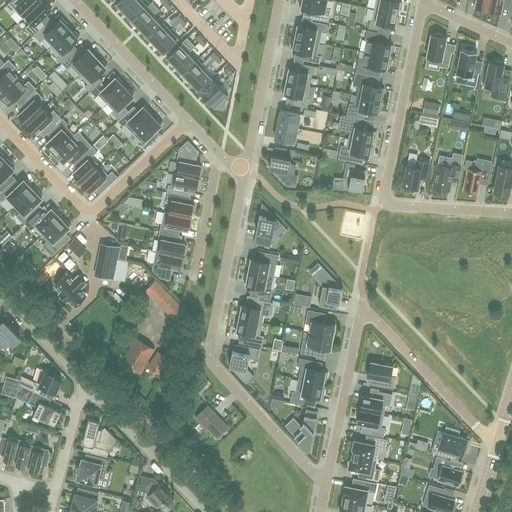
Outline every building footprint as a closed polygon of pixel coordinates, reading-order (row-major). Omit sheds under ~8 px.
[(24,17),(41,0),(11,0),(6,5),(13,13),(17,9),(24,17)] [(41,0),(24,17),(29,22),(26,26),(34,35),(44,25),(46,23),(41,18),(51,9),(52,8),(47,3),(46,3),(42,0),(41,0)] [(123,11),(135,0),(117,0),(115,3),(123,11)] [(131,20),(145,6),(138,0),(135,0),(123,11),(131,20)] [(325,8),(326,0),(300,0),(299,7),(301,7),(301,8),(313,11),(312,19),(327,22),(330,9),(325,8)] [(375,0),(374,9),(397,13),(398,9),(400,10),(402,3),(400,2),(400,1),(397,0),(375,0)] [(487,11),(489,0),(476,0),(475,6),(475,8),(482,10),(483,8),(487,9),(487,11)] [(489,0),(487,11),(492,12),(492,14),(500,16),(503,0),(510,1),(509,0),(489,0)] [(139,28),(153,15),(145,6),(131,20),(139,28)] [(399,18),(397,17),(397,13),(374,9),(372,21),(370,20),(368,28),(382,31),(383,24),(395,26),(395,24),(397,25),(399,18)] [(147,36),(161,23),(153,15),(139,28),(147,36)] [(51,46),(69,28),(66,25),(67,23),(62,18),(49,30),(44,25),(34,35),(40,42),(44,38),(51,45),(51,46)] [(295,35),(295,38),(319,42),(322,30),(326,31),(327,24),(311,21),(310,27),(297,25),(297,27),(295,27),(293,35),(295,35)] [(155,44),(168,31),(161,23),(147,36),(155,44)] [(67,49),(80,36),(74,31),(73,32),(69,28),(51,46),(59,55),(56,58),(61,64),(62,63),(72,54),(67,49)] [(366,30),(364,39),(368,40),(365,52),(389,56),(390,52),(392,52),(393,46),(391,45),(391,44),(378,41),(380,32),(366,30)] [(177,40),(168,31),(155,44),(163,53),(177,40)] [(443,50),(446,38),(442,37),(442,35),(436,34),(435,35),(431,35),(426,59),(440,62),(439,66),(448,68),(451,52),(443,50)] [(317,55),(319,42),(295,38),(294,40),(292,39),(291,47),(293,48),(292,50),(305,53),(304,60),(319,63),(321,55),(317,55)] [(174,65),(188,52),(180,43),(166,56),(174,65)] [(79,74),(97,57),(88,48),(81,55),(76,50),(72,54),(62,63),(68,68),(71,65),(79,74)] [(476,86),(479,72),(473,71),(477,52),(461,49),(456,73),(467,75),(465,84),(476,86)] [(182,73),(196,60),(188,52),(174,65),(182,73)] [(388,61),(389,56),(365,52),(364,59),(358,58),(356,72),(369,75),(371,66),(386,69),(387,68),(389,68),(390,61),(388,61)] [(97,75),(106,67),(107,66),(102,60),(100,61),(97,57),(79,74),(88,83),(84,86),(90,92),(91,91),(101,81),(102,80),(97,75)] [(0,94),(19,77),(12,70),(16,66),(8,59),(4,62),(0,66),(0,70),(3,73),(0,76),(0,94)] [(190,81),(203,68),(196,60),(182,73),(190,81)] [(489,62),(487,74),(485,74),(482,85),(484,85),(484,88),(492,90),(491,95),(504,98),(507,81),(501,80),(504,65),(502,64),(502,62),(495,61),(495,63),(489,62)] [(287,68),(285,75),(287,76),(286,81),(310,85),(312,73),(314,74),(315,66),(302,63),(300,70),(287,68)] [(211,77),(203,68),(190,81),(197,90),(211,77)] [(370,75),(369,75),(356,72),(353,84),(359,86),(357,95),(380,99),(381,97),(383,97),(384,89),(382,89),(383,87),(369,84),(370,75)] [(26,97),(35,89),(36,88),(29,80),(25,83),(19,77),(0,94),(3,98),(2,99),(7,105),(21,92),(26,97)] [(107,103),(124,87),(121,83),(123,82),(118,77),(117,78),(115,77),(106,86),(101,81),(91,91),(96,96),(99,94),(107,103)] [(205,98),(219,85),(211,77),(197,90),(205,98)] [(307,97),(310,85),(286,81),(285,86),(283,85),(282,93),(295,96),(294,103),(307,105),(309,98),(307,97)] [(223,107),(226,95),(227,93),(219,85),(205,98),(213,107),(215,105),(223,107)] [(124,105),(133,96),(132,95),(134,93),(129,88),(127,90),(124,87),(107,103),(113,110),(111,112),(118,120),(128,111),(128,110),(124,105)] [(45,107),(39,101),(43,98),(35,89),(26,97),(25,98),(29,103),(19,114),(20,114),(18,116),(23,121),(24,120),(28,123),(27,123),(27,124),(45,107)] [(380,111),(382,103),(380,103),(380,99),(357,95),(355,104),(349,103),(347,115),(363,118),(364,110),(378,112),(378,110),(380,111)] [(133,133),(152,116),(148,112),(150,111),(144,105),(132,116),(128,111),(118,120),(117,121),(123,126),(125,125),(133,133)] [(52,127),(62,118),(53,109),(49,113),(44,108),(45,107),(27,124),(31,127),(29,128),(34,133),(35,132),(36,133),(47,123),(52,128),(52,127)] [(304,109),(303,115),(315,117),(316,111),(304,109)] [(280,110),(278,124),(297,128),(300,114),(280,110)] [(155,141),(150,135),(162,124),(157,118),(155,119),(152,116),(133,133),(141,142),(140,144),(145,150),(155,141)] [(350,130),(348,138),(372,143),(372,139),(374,139),(376,132),(374,132),(374,130),(361,127),(362,120),(347,117),(344,129),(350,130)] [(53,154),(74,134),(66,125),(68,123),(63,118),(62,118),(52,127),(57,132),(46,143),(49,146),(47,147),(53,154)] [(295,141),(297,128),(278,124),(275,137),(295,141)] [(79,157),(91,146),(84,138),(80,141),(74,135),(75,134),(74,134),(53,154),(59,160),(61,159),(64,162),(73,153),(78,158),(79,157)] [(371,147),(372,143),(348,138),(347,145),(341,144),(339,156),(352,159),(354,152),(369,155),(369,154),(371,154),(373,148),(371,147)] [(200,167),(201,165),(187,162),(189,154),(192,154),(197,149),(188,139),(179,148),(176,161),(177,161),(175,172),(173,172),(198,178),(198,175),(200,176),(202,167),(200,167)] [(298,142),(297,148),(308,150),(309,144),(298,142)] [(82,182),(100,165),(91,156),(97,151),(92,145),(91,146),(79,157),(84,162),(73,172),(75,174),(74,176),(79,181),(81,180),(82,182)] [(288,171),(291,158),(271,154),(269,168),(286,186),(295,187),(298,175),(290,173),(288,171)] [(6,177),(14,169),(11,166),(13,164),(7,158),(5,160),(5,159),(0,164),(0,190),(1,191),(9,183),(6,179),(6,177)] [(477,192),(479,180),(487,181),(491,161),(477,158),(475,170),(467,168),(463,190),(469,191),(471,192),(471,191),(477,192)] [(417,189),(420,177),(426,178),(427,174),(429,161),(417,159),(416,164),(407,162),(402,186),(409,187),(408,189),(415,190),(416,188),(417,189)] [(438,165),(434,188),(449,191),(451,176),(458,177),(460,165),(451,163),(450,167),(438,165)] [(106,187),(118,176),(112,170),(108,174),(100,165),(82,182),(84,183),(82,185),(88,190),(89,189),(91,191),(101,182),(106,187)] [(498,168),(496,168),(495,175),(497,175),(493,192),(503,194),(503,193),(509,194),(511,180),(511,167),(499,165),(498,168)] [(350,178),(343,178),(342,189),(356,190),(362,191),(366,170),(352,167),(350,178)] [(198,180),(198,178),(173,172),(170,184),(168,184),(167,191),(180,194),(182,188),(195,190),(196,188),(198,189),(199,180),(198,180)] [(14,206),(33,188),(30,185),(31,184),(26,179),(25,180),(24,179),(15,187),(10,182),(9,183),(1,191),(0,192),(0,198),(2,201),(5,197),(14,206)] [(32,207),(42,198),(41,197),(42,195),(37,190),(36,192),(33,188),(14,206),(20,212),(16,216),(24,224),(25,223),(37,212),(32,207)] [(182,194),(180,194),(167,191),(167,192),(168,192),(166,199),(170,200),(168,212),(164,211),(190,217),(191,212),(193,213),(194,206),(192,205),(193,204),(180,201),(182,194)] [(259,244),(270,246),(273,232),(282,224),(262,202),(256,232),(262,233),(259,244)] [(43,234),(60,217),(57,214),(58,212),(53,207),(42,217),(37,212),(25,223),(31,229),(34,225),(43,234)] [(189,221),(190,217),(164,211),(161,223),(160,231),(173,234),(174,227),(188,229),(188,228),(190,228),(191,222),(189,221)] [(57,239),(71,226),(65,220),(64,221),(60,217),(43,234),(41,235),(47,241),(43,245),(52,255),(62,244),(57,239)] [(112,230),(118,231),(119,223),(109,221),(108,226),(112,230)] [(172,240),(173,234),(160,231),(158,238),(159,238),(156,250),(182,256),(183,253),(185,254),(187,245),(185,245),(185,243),(172,240)] [(112,278),(118,248),(103,245),(97,274),(112,278)] [(182,258),(182,256),(156,250),(154,262),(152,269),(160,277),(167,279),(170,266),(180,268),(180,266),(182,267),(184,258),(182,258)] [(249,266),(248,270),(273,275),(276,263),(277,264),(279,254),(267,252),(265,261),(251,258),(251,259),(249,259),(247,265),(249,266)] [(323,267),(314,275),(323,285),(319,304),(336,308),(338,302),(339,302),(342,288),(323,267)] [(271,288),(273,275),(248,270),(247,276),(245,275),(244,282),(246,283),(246,284),(260,287),(258,295),(271,297),(272,289),(271,288)] [(86,295),(79,288),(83,285),(76,278),(73,281),(66,274),(55,285),(61,292),(59,293),(66,301),(68,299),(74,306),(86,295)] [(176,320),(186,311),(155,280),(146,290),(176,320)] [(240,312),(239,317),(262,322),(264,314),(270,316),(272,302),(253,298),(252,304),(250,306),(241,304),(241,306),(239,305),(238,312),(240,312)] [(311,324),(309,332),(333,336),(335,324),(323,321),(325,313),(308,309),(305,322),(311,324)] [(260,335),(262,322),(239,317),(238,322),(236,322),(234,329),(236,329),(236,331),(249,333),(247,340),(262,343),(264,336),(260,335)] [(13,329),(8,324),(6,326),(2,322),(0,323),(0,347),(1,349),(10,341),(13,344),(20,337),(18,334),(19,333),(14,328),(13,329)] [(330,349),(333,336),(309,332),(308,340),(303,339),(300,352),(317,356),(318,347),(330,349)] [(154,348),(135,337),(121,361),(140,372),(144,364),(160,373),(169,357),(158,350),(151,362),(147,360),(154,348)] [(234,352),(230,367),(248,384),(255,376),(248,370),(253,348),(240,346),(239,353),(234,352)] [(300,366),(298,379),(323,384),(324,379),(326,380),(328,373),(326,372),(326,371),(313,368),(314,360),(299,357),(297,366),(300,366)] [(390,375),(392,366),(391,365),(391,363),(384,362),(384,364),(371,361),(369,369),(368,368),(367,376),(377,378),(375,385),(393,389),(395,376),(390,375)] [(55,392),(61,380),(59,379),(60,377),(53,373),(52,376),(47,373),(48,371),(40,367),(33,391),(42,395),(48,398),(51,391),(55,392)] [(207,383),(201,377),(190,388),(196,394),(207,383)] [(18,380),(12,378),(9,388),(15,389),(18,380)] [(322,389),(323,384),(298,379),(295,391),(292,391),(290,399),(304,402),(306,394),(321,397),(321,396),(323,396),(324,389),(322,389)] [(48,405),(39,401),(42,395),(33,391),(19,384),(17,392),(30,398),(36,400),(34,405),(37,407),(33,415),(41,418),(41,420),(46,422),(46,421),(55,425),(61,411),(53,408),(52,408),(47,406),(48,405)] [(390,405),(392,393),(378,391),(377,398),(363,395),(362,398),(360,397),(359,406),(361,406),(360,408),(384,413),(386,404),(390,405)] [(208,405),(196,416),(217,438),(228,426),(208,405)] [(381,426),(384,413),(360,408),(360,411),(358,411),(356,419),(358,419),(358,422),(371,425),(369,434),(383,437),(385,427),(381,426)] [(311,446),(316,417),(305,415),(303,421),(300,424),(293,417),(284,425),(307,449),(311,446)] [(103,428),(101,427),(101,429),(98,428),(100,421),(88,418),(82,444),(84,444),(82,450),(107,457),(109,450),(111,451),(116,438),(107,429),(105,426),(103,428)] [(40,427),(27,423),(26,429),(39,432),(40,429),(40,427)] [(465,445),(467,439),(466,439),(458,437),(460,430),(446,426),(440,446),(436,444),(434,453),(447,457),(449,449),(462,453),(464,445),(465,445)] [(16,464),(22,440),(9,436),(8,439),(0,437),(0,438),(0,447),(6,449),(3,458),(16,462),(16,464)] [(384,451),(387,439),(374,437),(373,444),(354,440),(352,448),(354,448),(353,454),(377,459),(378,450),(384,451)] [(29,470),(35,446),(22,442),(23,440),(22,440),(16,464),(29,468),(29,470)] [(49,449),(35,446),(29,470),(43,473),(45,466),(46,467),(50,452),(48,451),(49,449)] [(252,452),(249,448),(240,457),(244,460),(252,452)] [(375,468),(377,459),(353,454),(352,459),(350,459),(348,467),(367,471),(366,478),(379,481),(381,469),(375,468)] [(82,459),(80,466),(78,465),(76,471),(78,472),(77,479),(96,484),(98,477),(103,478),(108,459),(93,455),(92,461),(82,459)] [(462,474),(463,470),(448,466),(450,460),(436,456),(433,468),(438,469),(435,478),(438,479),(438,481),(445,483),(446,481),(458,485),(459,481),(461,482),(464,474),(462,474)] [(147,492),(162,507),(163,508),(165,508),(167,507),(168,506),(169,505),(170,504),(171,502),(171,500),(170,498),(168,496),(170,494),(154,478),(142,475),(138,490),(147,492)] [(366,503),(369,491),(375,492),(376,484),(360,481),(358,488),(345,485),(343,494),(344,494),(343,499),(366,503)] [(450,511),(451,510),(453,510),(455,503),(453,502),(454,499),(446,497),(446,496),(443,495),(444,489),(429,484),(425,497),(431,498),(428,507),(431,507),(430,509),(437,511),(437,509),(446,511),(450,511)] [(76,494),(72,506),(94,511),(97,502),(95,502),(97,493),(83,489),(82,495),(76,494)] [(364,511),(366,503),(343,499),(342,503),(341,503),(339,511),(364,511)]
